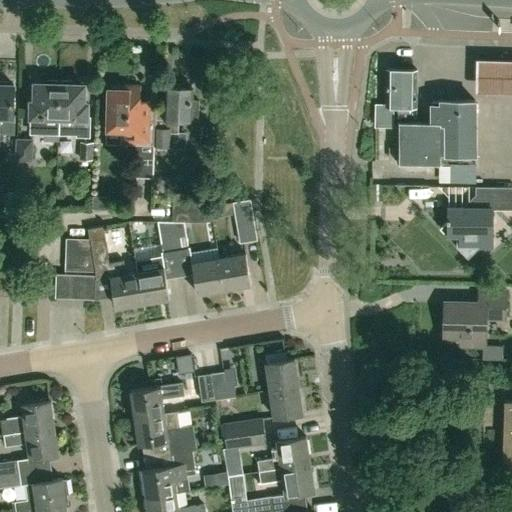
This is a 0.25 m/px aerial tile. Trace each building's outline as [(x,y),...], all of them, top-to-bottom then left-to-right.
[(511,59),(476,58),(476,91),(511,91),(511,59)] [(414,112),(415,69),(386,68),(385,103),(375,103),(374,124),(391,125),(392,104),(397,104),(396,112),(414,112)] [(58,84),(58,80),(45,79),(45,83),(34,83),(34,101),(31,101),(30,131),(43,131),(58,132),(58,84)] [(11,116),(11,84),(9,84),(9,81),(0,80),(0,131),(10,131),(11,116)] [(58,84),(58,132),(58,133),(73,133),(76,133),(76,135),(88,135),(89,117),(87,117),(87,102),(83,102),(83,84),(73,84),(73,80),(58,80),(58,84)] [(170,146),(170,128),(175,128),(175,119),(198,119),(198,99),(191,99),(191,86),(188,86),(187,84),(181,83),(179,86),(166,85),(166,105),(156,105),(155,146),(170,146)] [(138,101),(138,86),(121,86),(121,89),(106,88),(104,130),(131,131),(130,143),(153,144),(154,102),(138,101)] [(473,161),(474,100),(432,100),(431,121),(433,121),(433,161),(473,161)] [(433,161),(433,121),(431,121),(397,120),(396,160),(433,161)] [(33,160),(33,138),(16,137),(15,160),(33,160)] [(93,159),(93,141),(80,141),(79,158),(93,159)] [(475,173),(475,165),(450,165),(450,173),(475,173)] [(475,181),(475,173),(450,173),(450,181),(475,181)] [(491,208),(511,207),(511,186),(475,186),(475,208),(446,207),(446,220),(439,227),(447,234),(464,234),(464,247),(490,247),(491,208)] [(206,210),(206,193),(173,192),(173,219),(205,220),(205,221),(213,220),(212,210),(206,210)] [(94,197),(94,210),(110,210),(110,197),(94,197)] [(239,242),(257,239),(250,198),(232,201),(239,242)] [(0,264),(12,264),(13,215),(0,214),(0,264)] [(161,252),(174,250),(169,221),(156,221),(161,252)] [(174,250),(187,248),(182,222),(169,221),(174,250)] [(88,238),(91,255),(94,271),(94,274),(55,273),(55,278),(55,297),(54,297),(71,298),(94,298),(95,280),(111,277),(115,306),(142,302),(137,271),(126,273),(124,260),(109,262),(107,250),(103,226),(103,225),(100,226),(87,228),(88,238)] [(65,254),(91,255),(88,238),(65,237),(65,254)] [(194,293),(222,289),(217,258),(215,247),(203,249),(205,260),(190,262),(194,293)] [(94,271),(91,255),(65,254),(64,270),(94,271)] [(222,289),(249,284),(244,254),(217,258),(222,289)] [(137,271),(142,302),(168,298),(164,267),(162,255),(135,260),(137,271)] [(0,294),(26,296),(27,271),(0,269),(0,294)] [(484,344),(484,317),(505,317),(505,288),(477,288),(477,302),(443,302),(443,333),(459,333),(459,344),(484,344)] [(287,360),(286,352),(266,355),(267,363),(266,363),(270,389),(299,384),(296,359),(287,360)] [(227,385),(225,370),(212,372),(216,399),(236,395),(235,384),(227,385)] [(202,401),(216,399),(212,372),(198,375),(202,401)] [(135,416),(164,412),(162,396),(184,393),(182,381),(131,389),(135,416)] [(273,416),(303,412),(299,384),(270,389),(273,416)] [(511,474),(511,399),(504,399),(501,474),(511,474)] [(4,433),(5,433),(55,426),(51,400),(23,403),(24,415),(2,419),(4,433)] [(168,440),(170,452),(191,449),(196,448),(192,423),(181,425),(178,410),(164,412),(135,416),(139,444),(168,440)] [(225,436),(264,430),(262,417),(223,422),(225,436)] [(58,453),(55,426),(5,433),(6,445),(28,442),(30,457),(58,453)] [(226,448),(266,443),(264,430),(225,436),(226,448)] [(277,440),(280,456),(257,459),(259,470),(281,467),(311,463),(306,435),(277,440)] [(175,492),(188,490),(186,474),(195,472),(193,463),(191,449),(170,452),(172,464),(142,468),(146,495),(175,491),(175,492)] [(0,473),(19,471),(18,459),(0,461),(0,473)] [(311,463),(281,467),(259,470),(261,481),(283,478),(285,493),(315,489),(311,463)] [(0,486),(21,483),(19,471),(0,473),(0,486)] [(228,483),(227,475),(226,471),(204,474),(206,486),(228,483)] [(63,479),(62,477),(33,481),(34,482),(26,483),(28,499),(14,501),(16,511),(66,504),(65,493),(69,493),(67,478),(63,479)] [(178,507),(175,492),(175,491),(146,495),(148,511),(204,511),(204,503),(178,507)] [(245,511),(275,507),(273,495),(243,500),(245,511)]
